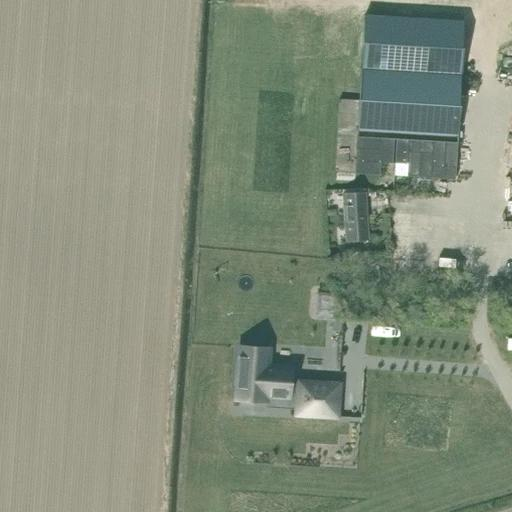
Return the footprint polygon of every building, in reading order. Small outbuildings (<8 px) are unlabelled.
[(464,23),(363,17),(357,130),(457,136),(464,23)] [(391,162),(392,139),(356,136),(354,172),(378,174),(379,162),(391,162)] [(457,141),(393,137),(391,173),(455,177),(457,141)] [(364,192),(344,193),(347,240),(367,239),(364,192)] [(239,347),(235,400),(265,402),(266,396),(289,398),(289,397),(297,398),(296,414),(336,417),(338,385),(298,382),(298,384),(290,384),(291,368),(268,366),(269,349),(239,347)]
